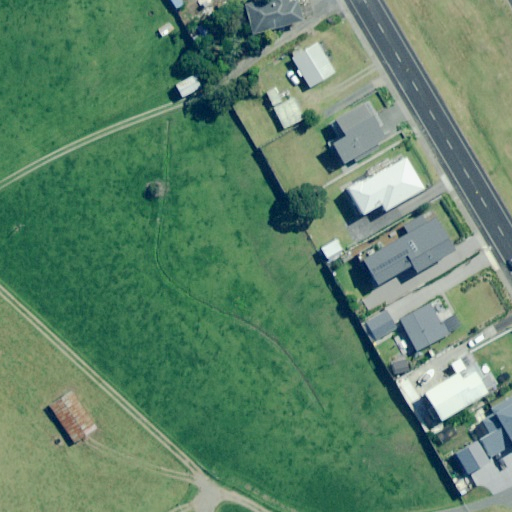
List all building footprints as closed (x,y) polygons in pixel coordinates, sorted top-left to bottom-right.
[(224,2),(222,0),(200,0),(189,7),(193,15),(209,6),(212,10),(224,2)] [(301,22),(294,0),(270,0),(272,5),(268,6),(267,5),(265,4),(263,3),(261,2),(259,2),(257,2),(255,2),(254,3),(252,3),(250,4),(249,6),(247,7),(246,9),(246,11),(245,13),(252,36),(301,22)] [(328,55),(319,41),(290,59),(308,88),(333,73),(323,58),(328,55)] [(200,88),(194,76),(175,86),(182,98),(200,88)] [(302,120),(292,99),(281,105),(273,89),(264,93),(282,130),(302,120)] [(376,121),(366,102),(332,121),(341,138),(328,145),(339,165),(383,140),(373,123),(376,121)] [(402,159),(346,191),(358,212),(360,215),(378,205),(382,212),(420,190),(402,159)] [(335,185),(327,190),(346,221),(354,215),(335,185)] [(401,227),(406,234),(378,250),(374,243),(355,254),(374,286),(409,266),(413,274),(451,252),(432,219),(421,225),(417,218),(401,227)] [(336,234),(329,220),(320,224),(327,238),(336,234)] [(359,233),(351,224),(339,235),(347,244),(359,233)] [(380,309),(374,297),(356,306),(362,318),(380,309)] [(409,342),(404,344),(408,351),(412,349),(414,352),(429,344),(434,355),(447,348),(441,338),(455,331),(445,312),(435,317),(429,305),(398,321),(409,342)] [(395,329),(385,311),(364,324),(374,341),(395,329)] [(405,360),(390,364),(393,377),(409,373),(405,360)] [(464,370),(458,360),(450,365),(455,374),(421,394),(438,422),(497,386),(489,372),(481,376),(474,364),(464,370)] [(95,429),(70,393),(48,408),(73,445),(95,429)] [(511,395),(488,410),(491,414),(480,420),(489,435),(479,441),(489,458),(510,446),(511,449),(511,395)]
